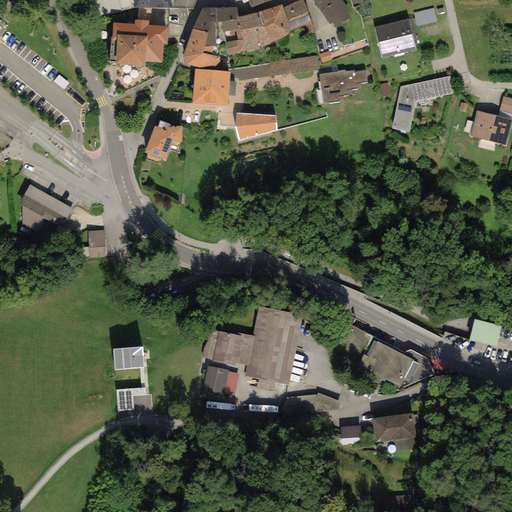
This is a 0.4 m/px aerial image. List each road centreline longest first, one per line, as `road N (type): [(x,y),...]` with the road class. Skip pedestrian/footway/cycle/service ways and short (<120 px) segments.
road 1 (secondary): [(511,376),(457,359),(281,276),(177,252),(140,220),(122,183)]
road 2 (residential): [(201,0),(140,133),(115,146)]
road 3 (tertiary): [(115,146),(56,0)]
road 4 (residential): [(0,158),(23,152),(109,198),(122,183)]
road 5 (residential): [(446,0),(462,73),(478,84),(511,86)]
